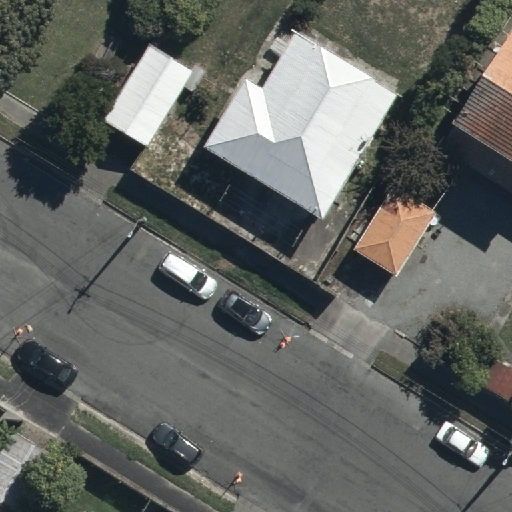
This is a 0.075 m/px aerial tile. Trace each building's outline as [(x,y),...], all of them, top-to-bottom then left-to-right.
[(511,33),(437,152),(511,201),(511,33)] [(248,92),(208,159),(325,234),(370,162),(364,158),(372,146),(376,149),(404,104),(326,55),(321,62),(300,49),(275,89),(248,92)] [(113,130),(153,153),(196,76),(156,53),(113,130)] [(363,255),(400,278),(437,220),(400,197),(363,255)] [(511,360),(487,344),(470,371),(511,397),(511,360)]
